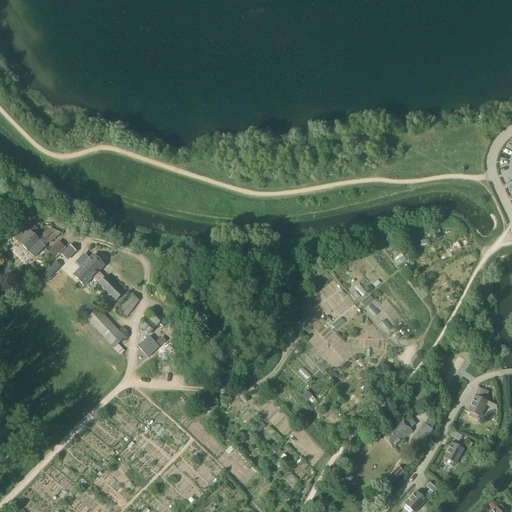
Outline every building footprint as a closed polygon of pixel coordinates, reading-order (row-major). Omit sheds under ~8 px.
[(28,252),(33,257),(43,247),(38,242),(26,229),(18,237),(21,240),(18,242),(28,252)] [(47,252),(54,258),(65,248),(59,241),(47,252)] [(66,261),(75,252),(70,247),(61,256),(66,261)] [(83,287),(92,278),(98,284),(98,285),(116,302),(124,294),(106,277),(104,279),(98,273),(101,270),(103,272),(106,269),(104,267),(93,256),(72,276),(83,287)] [(42,274),(47,279),(53,274),(47,268),(42,274)] [(60,268),(49,281),(64,294),(69,289),(59,280),(65,272),(60,268)] [(176,293),(181,285),(166,275),(161,283),(176,293)] [(125,317),(138,301),(131,295),(117,311),(125,317)] [(372,297),(364,302),(367,306),(375,301),(372,297)] [(119,356),(123,351),(118,345),(124,339),(96,310),(86,319),(114,348),(113,349),(119,356)] [(162,320),(152,312),(139,327),(148,335),(159,324),(162,320)] [(176,336),(168,329),(162,335),(170,342),(176,336)] [(454,383),(465,360),(460,358),(448,380),(454,383)] [(477,397),(473,395),(465,411),(468,412),(467,415),(474,419),(476,416),(478,417),(485,401),(481,399),(482,397),(478,395),(477,397)] [(392,448),(411,432),(400,418),(381,434),(392,448)] [(424,425),(431,430),(436,423),(429,418),(424,425)] [(424,425),(423,424),(414,437),(424,444),(433,431),(431,430),(424,425)] [(455,446),(451,443),(443,459),(445,460),(443,463),(451,467),(452,464),(455,465),(463,450),(459,448),(460,446),(456,444),(455,446)] [(217,453),(224,448),(220,444),(213,449),(217,453)] [(390,486),(400,476),(403,473),(397,467),(384,480),(390,486)] [(429,483),(426,487),(430,491),(426,494),(430,497),(437,490),(429,483)] [(419,495),(416,492),(404,505),(405,506),(403,509),(406,511),(415,511),(426,501),(422,498),(424,497),(421,493),(419,495)] [(492,503),(486,508),(489,511),(490,511),(496,508),(492,503)]
